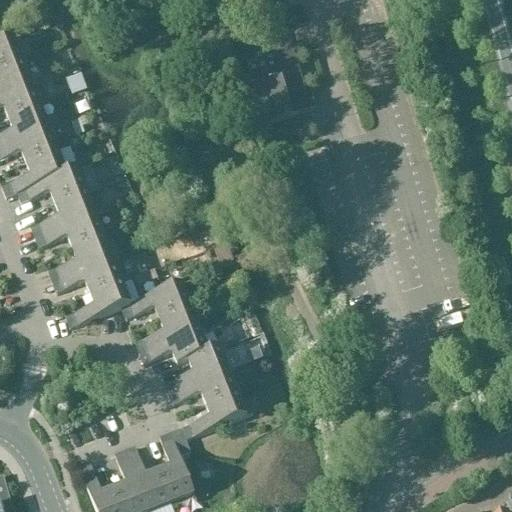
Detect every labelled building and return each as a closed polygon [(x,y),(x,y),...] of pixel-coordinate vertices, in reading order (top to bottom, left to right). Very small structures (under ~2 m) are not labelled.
[(281,47),(277,36),(239,47),(254,91),(251,92),(263,130),(294,120),(294,118),(316,111),(312,97),(308,99),(291,44),(281,47)] [(0,75),(24,66),(15,43),(0,48),(0,75)] [(24,66),(0,75),(0,101),(33,88),(24,66)] [(70,74),(76,89),(90,83),(84,68),(70,74)] [(41,111),(33,88),(0,101),(0,112),(4,111),(9,123),(41,111)] [(0,152),(50,133),(41,111),(9,123),(13,135),(0,140),(0,152)] [(50,133),(0,152),(0,163),(22,155),(26,167),(59,155),(50,133)] [(7,202),(17,198),(68,178),(67,177),(59,155),(26,167),(31,180),(2,191),(7,202)] [(68,178),(17,198),(21,208),(51,197),(55,208),(88,196),(78,172),(67,177),(68,178)] [(96,218),(88,196),(55,208),(60,220),(31,231),(35,242),(96,218)] [(105,240),(96,218),(35,242),(39,252),(68,241),(72,253),(105,240)] [(114,263),(105,240),(72,253),(77,265),(48,276),(52,287),(114,263)] [(123,285),(114,263),(52,287),(56,297),(86,286),(90,298),(123,285)] [(132,308),(123,285),(90,298),(95,310),(65,321),(70,332),(121,312),(132,308)] [(154,311),(159,324),(191,311),(182,288),(132,308),(121,312),(125,322),(154,311)] [(191,311),(159,324),(164,336),(136,347),(139,357),(200,333),(191,311)] [(209,356),(200,333),(139,357),(143,367),(172,356),(177,369),(189,364),(219,352),(209,356)] [(219,352),(189,364),(193,376),(165,387),(169,398),(228,374),(219,352)] [(237,397),(228,374),(169,398),(173,408),(201,397),(206,409),(237,397)] [(246,420),(237,397),(206,409),(211,421),(181,433),(186,444),(246,420)] [(169,465),(183,459),(187,458),(192,471),(196,470),(186,444),(181,433),(160,441),(169,465)] [(147,511),(159,511),(172,507),(159,475),(147,479),(136,451),(126,455),(147,511)] [(126,487),(114,492),(122,511),(147,511),(126,455),(115,459),(126,487)] [(159,475),(172,507),(195,498),(187,479),(190,477),(183,459),(169,465),(171,470),(159,475)] [(94,511),(122,511),(114,492),(102,497),(91,468),(79,473),(94,511)] [(0,511),(11,511),(2,479),(0,479),(0,511)]
